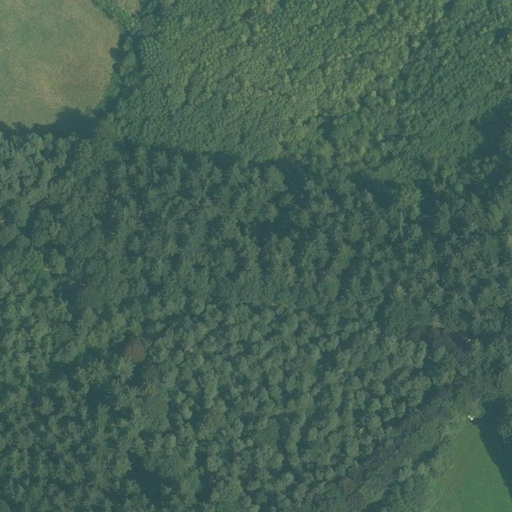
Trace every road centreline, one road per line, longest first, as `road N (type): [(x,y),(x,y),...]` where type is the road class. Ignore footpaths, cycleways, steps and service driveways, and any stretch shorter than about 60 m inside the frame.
road 1 (track): [(511,346),(0,265)]
road 2 (track): [(340,511),(500,360)]
